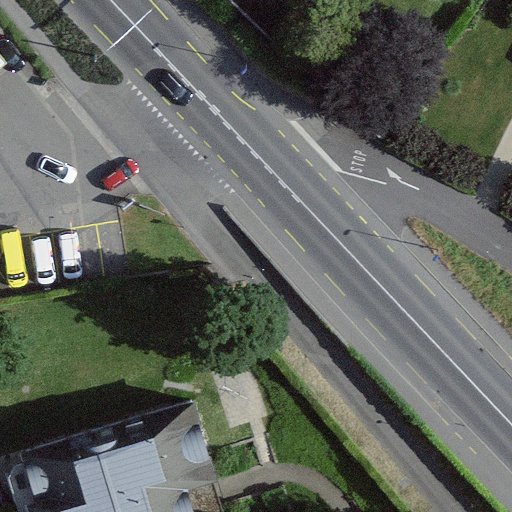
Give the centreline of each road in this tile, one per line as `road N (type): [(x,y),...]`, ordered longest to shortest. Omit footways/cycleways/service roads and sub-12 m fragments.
road 1 (primary): [(511,431),(284,184)]
road 2 (primary): [(284,184),(104,0)]
road 3 (residential): [(511,248),(380,183),(342,174),(284,184)]
